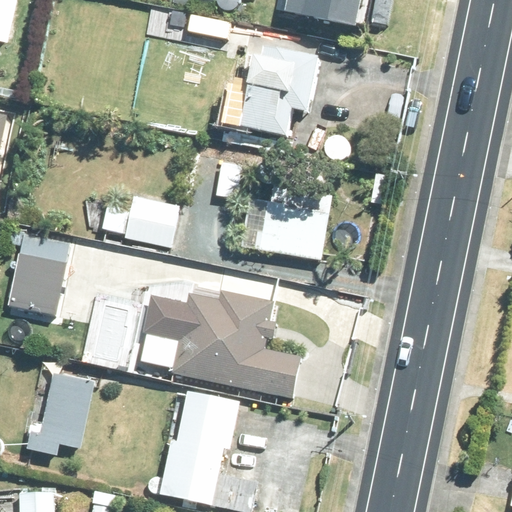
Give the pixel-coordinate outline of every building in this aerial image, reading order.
[(0,0),(0,41),(8,43),(18,0),(0,0)] [(196,10),(197,0),(173,0),(172,7),(196,10)] [(288,0),(286,12),(357,26),(358,22),(368,24),(373,0),(288,0)] [(250,23),(287,31),(289,22),(252,14),(250,23)] [(243,56),(230,125),(288,137),(294,109),(311,113),(321,57),(264,47),(263,58),(255,56),(255,57),(243,56)] [(0,160),(9,119),(0,116),(0,160)] [(245,159),(223,156),(218,196),(240,199),(245,159)] [(378,174),(373,202),(386,204),(391,177),(378,174)] [(261,251),(323,261),(334,197),(275,188),(273,203),(268,203),(261,251)] [(172,248),(181,206),(135,197),(132,211),(108,206),(103,230),(106,231),(104,243),(169,256),(170,248),(172,248)] [(26,235),(11,307),(55,316),(71,245),(26,235)] [(270,322),(274,303),(223,292),(221,300),(191,294),(174,373),(294,398),(302,359),(265,351),(268,336),(274,338),(278,324),(270,322)] [(32,432),(28,450),(57,456),(60,445),(81,449),(94,385),(54,376),(42,434),(32,432)] [(172,446),(162,495),(239,511),(252,511),(259,484),(219,476),(225,447),(230,448),(240,403),(189,391),(188,395),(180,393),(169,445),(172,446)] [(19,498),(19,511),(53,511),(53,496),(19,498)] [(95,503),(93,511),(110,511),(112,507),(95,503)]
